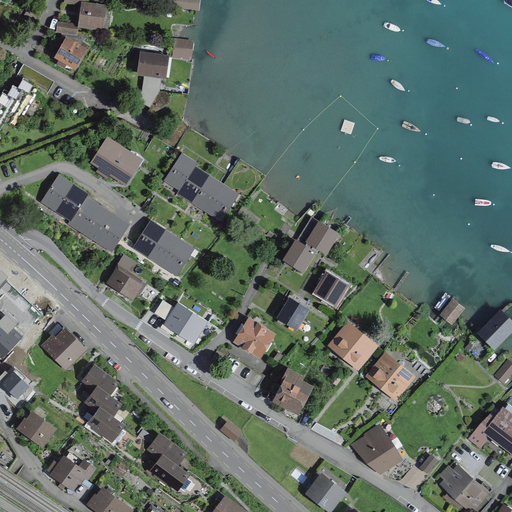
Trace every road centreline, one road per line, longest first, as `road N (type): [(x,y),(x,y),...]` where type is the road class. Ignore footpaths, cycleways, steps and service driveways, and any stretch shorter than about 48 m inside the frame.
road 1 (unclassified): [(13,250),(25,240),(43,243),(116,311),(423,511)]
road 2 (primary): [(13,250),(288,511)]
road 3 (residential): [(126,115),(0,42)]
road 4 (residential): [(85,511),(37,472),(0,411)]
